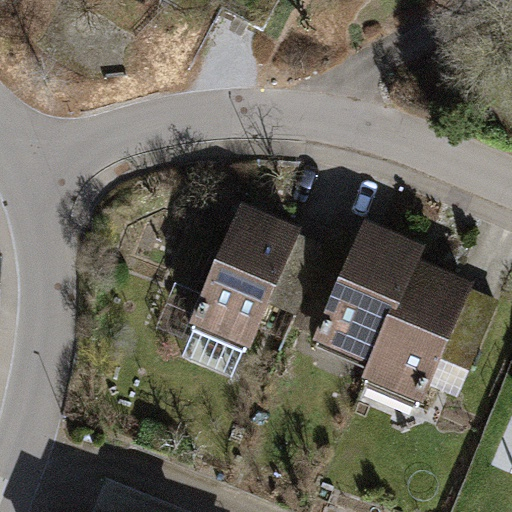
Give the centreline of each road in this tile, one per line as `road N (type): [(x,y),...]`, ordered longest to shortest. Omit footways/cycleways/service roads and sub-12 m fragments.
road 1 (residential): [(511,192),(401,145),(257,118),(128,138),(37,199)]
road 2 (residential): [(37,199),(45,284),(38,382),(28,436),(0,508)]
